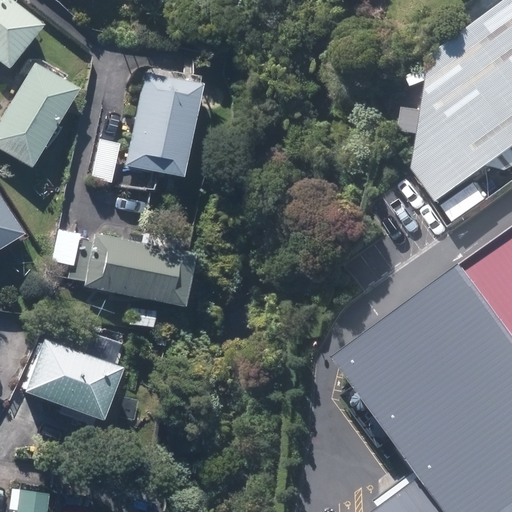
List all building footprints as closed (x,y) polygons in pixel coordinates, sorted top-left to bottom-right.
[(5,0),(0,0),(0,66),(2,68),(37,25),(5,0)] [(511,156),(511,9),(421,66),(401,180),(423,217),(511,156)] [(0,115),(0,153),(25,168),(73,89),(31,64),(0,115)] [(175,177),(194,84),(141,73),(122,166),(175,177)] [(95,140),(87,175),(109,179),(117,144),(95,140)] [(0,243),(17,233),(0,205),(0,243)] [(55,226),(46,260),(69,266),(78,233),(55,226)] [(511,226),(459,263),(511,335),(511,226)] [(92,233),(80,286),(174,306),(185,253),(92,233)] [(416,477),(441,511),(511,511),(511,335),(459,263),(329,358),(416,477)] [(36,340),(17,391),(92,419),(111,367),(36,340)] [(113,505),(122,506),(121,511),(151,511),(153,480),(145,479),(124,478),(115,477),(113,505)] [(441,511),(416,477),(368,511),(441,511)] [(5,510),(10,510),(9,511),(42,511),(45,492),(13,488),(7,487),(5,510)]
